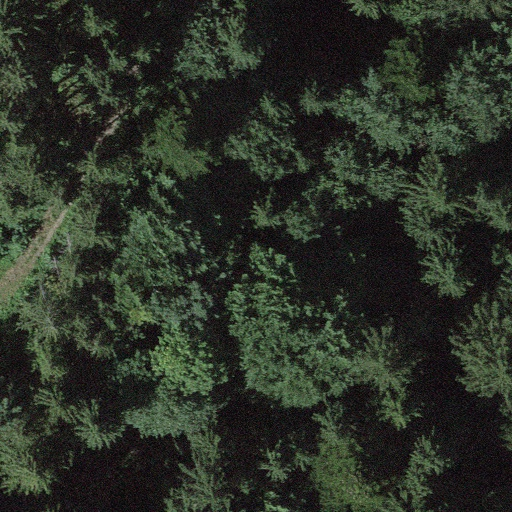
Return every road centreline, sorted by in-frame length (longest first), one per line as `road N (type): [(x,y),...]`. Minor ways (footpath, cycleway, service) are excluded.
road 1 (track): [(399,0),(301,234),(32,364)]
road 2 (track): [(51,511),(32,364)]
